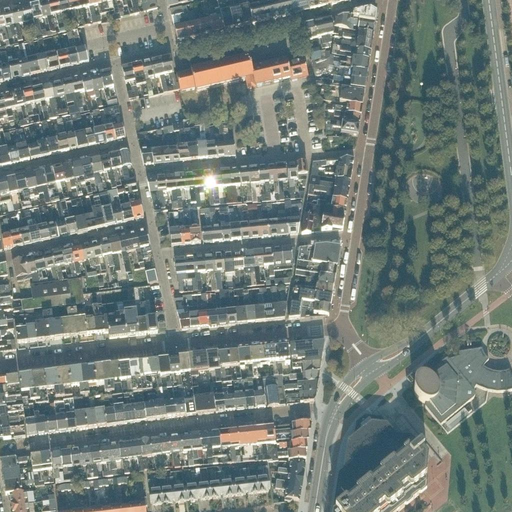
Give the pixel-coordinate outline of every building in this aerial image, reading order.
[(73,26),(70,13),(66,0),(60,0),(58,1),(62,21),(67,20),(69,27),(73,26)] [(76,11),(80,10),(77,0),(68,0),(71,13),(73,20),(75,28),(79,27),(78,20),(76,11)] [(85,9),(89,8),(86,0),(77,0),(80,10),(82,18),(84,28),(89,27),(87,17),(85,9)] [(94,7),(98,6),(96,0),(86,0),(89,8),(91,16),(93,25),(101,24),(99,14),(96,15),(94,7)] [(96,0),(98,6),(100,16),(110,14),(107,3),(106,0),(96,0)] [(118,9),(117,1),(116,0),(106,0),(107,3),(112,2),(115,16),(110,17),(112,23),(121,21),(121,19),(118,9)] [(139,14),(135,0),(131,0),(134,10),(129,11),(130,17),(139,14)] [(145,0),(148,12),(158,10),(155,0),(145,0)] [(221,2),(220,0),(217,0),(218,3),(220,9),(220,11),(225,31),(235,29),(231,11),(226,12),(225,8),(223,2),(221,2)] [(244,27),(238,1),(237,0),(233,0),(234,7),(230,8),(231,11),(235,29),(244,27)] [(250,9),(246,10),(243,0),(240,0),(238,1),(244,27),(253,24),(250,9)] [(259,7),(257,0),(252,0),(254,8),(250,9),(253,24),(262,22),(259,7)] [(264,5),(262,0),(257,0),(259,7),(262,22),(272,20),(268,4),(264,5)] [(276,0),(272,0),(273,3),(268,4),(272,20),(281,18),(277,2),(276,0)] [(281,18),(290,16),(287,0),(286,0),(282,0),(282,1),(277,2),(281,18)] [(288,0),(292,15),(297,14),(301,13),(298,0),(288,0)] [(298,0),(301,13),(310,11),(307,0),(298,0)] [(307,0),(310,11),(320,9),(317,0),(307,0)] [(317,0),(320,9),(328,7),(326,0),(317,0)] [(65,33),(62,21),(58,1),(49,3),(52,17),(56,16),(60,34),(65,33)] [(52,17),(49,3),(39,5),(43,19),(47,18),(51,33),(54,34),(56,34),(52,17)] [(38,20),(43,19),(39,5),(30,7),(37,34),(38,40),(47,38),(46,32),(41,33),(38,20)] [(32,35),(37,34),(30,7),(21,9),(25,23),(29,22),(32,35)] [(185,20),(184,15),(182,8),(170,11),(172,17),(179,16),(181,21),(179,22),(181,28),(175,29),(178,42),(190,39),(187,26),(185,20)] [(18,43),(23,42),(20,33),(19,25),(23,24),(20,10),(11,12),(16,34),(18,43)] [(213,34),(225,31),(220,11),(216,12),(218,19),(210,21),(213,34)] [(376,25),(377,15),(370,11),(354,15),(353,21),(375,25),(376,25)] [(16,34),(11,12),(2,14),(5,28),(10,27),(11,33),(13,40),(9,41),(10,47),(19,45),(18,43),(16,34)] [(9,47),(5,28),(2,14),(0,14),(0,36),(2,36),(3,41),(0,41),(0,45),(0,48),(1,47),(1,49),(9,47)] [(339,29),(349,30),(352,16),(336,19),(334,28),(339,29)] [(334,32),(334,31),(331,20),(322,23),(328,45),(332,44),(330,36),(333,35),(334,32)] [(202,37),(213,34),(210,21),(198,23),(202,37)] [(375,25),(353,21),(352,21),(351,26),(359,27),(358,32),(360,32),(374,34),(375,25)] [(190,39),(202,37),(198,23),(187,26),(190,39)] [(323,46),(328,45),(322,23),(313,25),(317,39),(321,38),(323,46)] [(320,53),(317,39),(313,25),(304,27),(308,42),(312,41),(315,51),(310,53),(312,62),(321,60),(320,53)] [(86,49),(82,50),(78,32),(72,33),(79,65),(89,63),(86,49)] [(373,44),(374,34),(360,32),(359,36),(344,34),(343,39),(352,40),(358,41),(373,44)] [(70,67),(79,65),(72,33),(67,35),(71,51),(67,52),(70,67)] [(70,67),(67,52),(63,36),(58,37),(62,54),(57,55),(61,70),(70,67)] [(373,44),(358,41),(352,40),(351,43),(342,42),(341,48),(371,52),(373,44)] [(41,74),(37,59),(33,43),(29,44),(30,48),(29,48),(32,60),(28,61),(31,77),(41,74)] [(22,79),(25,78),(31,77),(28,61),(24,45),(19,46),(23,62),(18,63),(22,79)] [(50,72),(46,57),(45,51),(44,46),(39,47),(41,58),(37,59),(41,74),(50,72)] [(50,72),(59,70),(54,47),(49,48),(49,50),(45,51),(46,57),(50,72)] [(0,71),(3,83),(12,81),(9,65),(7,59),(4,48),(0,49),(0,50),(2,61),(0,61),(0,71)] [(370,61),(371,52),(341,48),(340,52),(348,53),(355,54),(354,55),(356,55),(355,59),(370,61)] [(329,59),(330,57),(330,53),(325,53),(325,51),(320,53),(321,60),(321,61),(329,59)] [(249,58),(243,60),(242,54),(238,56),(234,56),(235,62),(191,72),(191,73),(177,76),(179,84),(180,91),(181,93),(195,90),(196,93),(246,81),(248,93),(257,91),(256,88),(252,69),(249,58)] [(12,81),(22,79),(18,63),(17,55),(12,56),(12,58),(7,59),(9,65),(12,81)] [(179,84),(177,85),(171,58),(161,61),(165,76),(169,75),(172,87),(173,86),(174,92),(180,91),(179,84)] [(296,81),(309,78),(304,59),(288,63),(287,63),(291,79),(292,82),(296,81)] [(328,67),(328,66),(329,59),(312,64),(315,74),(315,77),(316,78),(326,75),(328,67)] [(368,73),(370,63),(355,61),(347,59),(346,64),(341,64),(340,69),(346,69),(353,70),(368,73)] [(169,93),(165,76),(161,61),(152,63),(156,78),(160,77),(162,85),(164,95),(169,93)] [(287,63),(288,63),(287,61),(278,63),(283,81),(287,80),(291,79),(287,63)] [(148,93),(150,93),(153,92),(150,80),(154,79),(151,63),(141,65),(148,93)] [(279,82),(283,81),(278,63),(269,65),(274,83),(279,82)] [(149,97),(148,93),(141,65),(132,67),(136,87),(141,86),(144,98),(149,97)] [(269,85),(274,83),(269,65),(260,67),(265,86),(269,85)] [(136,87),(132,67),(122,70),(126,86),(130,85),(132,94),(128,95),(129,101),(139,99),(136,87)] [(264,86),(265,86),(260,67),(252,69),(256,88),(260,87),(264,86)] [(367,82),(368,73),(353,70),(346,69),(344,78),(367,82)] [(114,88),(112,77),(110,72),(101,75),(104,90),(108,106),(117,104),(116,98),(111,99),(109,89),(114,88)] [(99,109),(103,108),(101,99),(99,91),(104,90),(101,75),(91,77),(95,97),(99,109)] [(91,98),(95,97),(91,77),(81,79),(84,92),(89,113),(94,112),(91,98)] [(365,91),(367,82),(344,78),(343,84),(322,81),(321,84),(316,83),(316,84),(316,85),(323,87),(337,89),(342,90),(350,91),(350,89),(365,91)] [(82,103),(81,99),(80,94),(84,92),(81,79),(63,84),(68,105),(74,103),(75,107),(68,109),(70,116),(79,114),(79,111),(86,109),(84,103),(82,103)] [(62,112),(60,104),(59,98),(64,97),(61,84),(52,86),(59,117),(68,115),(67,110),(62,112)] [(59,117),(52,86),(42,88),(45,102),(50,100),(54,115),(49,116),(50,120),(59,119),(59,117)] [(49,116),(45,102),(42,88),(33,91),(36,104),(41,103),(46,123),(50,122),(50,120),(49,116)] [(365,94),(350,91),(342,90),(340,103),(347,105),(363,107),(364,99),(363,99),(361,99),(362,94),(364,94),(365,94)] [(31,105),(36,104),(33,91),(23,93),(28,115),(29,119),(33,117),(31,105)] [(29,119),(28,115),(23,93),(14,95),(17,108),(21,108),(25,122),(20,123),(21,128),(31,126),(29,119)] [(9,123),(14,122),(13,117),(11,110),(16,109),(12,95),(4,98),(7,111),(8,117),(9,123)] [(0,121),(4,120),(4,118),(8,117),(7,111),(4,98),(0,98),(0,121)] [(361,117),(363,107),(347,105),(347,109),(333,107),(332,112),(335,113),(361,117)] [(116,117),(120,116),(118,108),(109,110),(116,141),(126,139),(122,125),(118,126),(116,117)] [(107,144),(116,141),(109,110),(104,111),(106,120),(108,128),(103,129),(107,144)] [(98,130),(97,123),(96,121),(101,120),(99,112),(90,114),(91,120),(92,124),(97,146),(107,144),(103,129),(98,130)] [(226,121),(238,118),(237,112),(224,115),(226,121)] [(361,117),(335,113),(334,118),(343,120),(343,124),(360,126),(361,117)] [(81,120),(80,115),(80,114),(71,117),(72,122),(79,150),(88,148),(84,134),(80,135),(76,121),(81,120)] [(97,146),(92,124),(91,120),(87,121),(89,132),(84,134),(88,148),(97,146)] [(358,136),(360,126),(343,124),(330,122),(325,121),(326,135),(331,134),(332,127),(342,129),(341,134),(342,134),(358,136)] [(69,152),(79,150),(72,122),(67,124),(70,135),(66,136),(69,152)] [(51,141),(49,134),(46,123),(42,124),(47,142),(50,157),(59,155),(56,140),(51,141)] [(69,152),(66,136),(63,124),(58,126),(61,137),(57,138),(60,154),(69,152)] [(39,129),(38,130),(36,125),(33,125),(34,127),(41,159),(50,157),(47,142),(42,144),(39,129)] [(206,137),(205,128),(205,125),(200,126),(201,140),(196,141),(197,146),(198,161),(208,160),(206,137)] [(217,159),(227,158),(224,130),(223,126),(219,127),(220,144),(216,144),(217,159)] [(31,161),(41,159),(34,127),(29,128),(33,146),(28,147),(31,161)] [(211,145),(210,136),(209,127),(205,128),(206,137),(208,160),(217,159),(216,144),(211,145)] [(30,161),(23,130),(16,132),(17,136),(18,135),(21,147),(17,148),(21,163),(30,161)] [(229,143),(228,135),(228,130),(224,130),(227,158),(236,157),(234,142),(229,143)] [(189,162),(186,139),(185,136),(185,131),(180,132),(183,148),(177,148),(177,149),(179,163),(189,162)] [(17,148),(13,148),(10,132),(4,133),(7,146),(8,151),(11,166),(21,163),(17,148)] [(154,165),(149,144),(147,133),(137,136),(138,142),(144,140),(145,142),(144,142),(146,151),(141,152),(144,166),(154,165)] [(190,141),(190,138),(190,135),(185,136),(186,139),(189,162),(198,161),(197,146),(196,141),(190,141)] [(323,135),(315,136),(316,145),(323,145),(323,135)] [(3,147),(1,137),(0,136),(0,158),(2,168),(11,166),(8,151),(7,146),(3,147)] [(168,150),(164,150),(163,142),(158,143),(160,151),(162,165),(170,164),(168,150)] [(177,149),(173,150),(172,142),(167,142),(168,150),(170,164),(179,163),(177,149)] [(160,151),(156,151),(154,143),(149,144),(154,165),(162,165),(160,151)] [(132,167),(129,155),(129,153),(119,155),(122,169),(126,187),(136,185),(134,179),(129,180),(127,168),(132,167)] [(118,170),(122,169),(119,155),(110,157),(117,189),(122,188),(118,170)] [(117,189),(110,157),(100,159),(103,174),(107,173),(109,182),(111,182),(112,190),(117,189)] [(98,175),(103,174),(100,159),(90,162),(96,187),(101,186),(98,175)] [(338,170),(353,171),(354,160),(313,164),(312,170),(319,170),(322,170),(322,168),(338,166),(338,170)] [(96,187),(90,162),(81,164),(86,184),(91,183),(92,187),(86,189),(88,196),(98,193),(96,187)] [(78,198),(83,197),(80,186),(86,184),(81,164),(71,166),(76,188),(78,198)] [(307,182),(308,175),(307,164),(297,165),(298,180),(298,182),(303,181),(303,189),(305,189),(307,182)] [(293,181),(298,180),(297,165),(287,166),(291,201),(295,201),(293,181)] [(76,189),(76,188),(71,166),(62,168),(65,183),(70,182),(72,190),(76,189)] [(280,202),(276,167),(267,168),(269,184),(273,184),(275,200),(276,200),(277,203),(280,202)] [(280,202),(284,202),(282,183),(287,182),(285,167),(276,167),(280,202)] [(69,200),(65,183),(62,168),(53,170),(56,185),(61,184),(65,201),(69,200)] [(270,194),(269,184),(267,168),(258,169),(260,185),(265,185),(266,194),(266,196),(262,197),(262,204),(271,203),(270,194)] [(253,204),(257,204),(257,199),(255,186),(260,185),(258,169),(249,170),(252,198),(253,204)] [(60,202),(56,185),(53,170),(43,173),(48,193),(53,192),(56,203),(60,202)] [(247,198),(252,198),(249,170),(240,171),(242,187),(246,187),(247,198)] [(353,171),(338,170),(326,170),(325,174),(336,175),(335,180),(336,180),(351,183),(353,171)] [(235,188),(240,187),(239,171),(229,172),(232,195),(232,205),(237,205),(235,188)] [(232,195),(229,172),(220,173),(222,189),(226,188),(228,201),(226,201),(227,205),(232,205),(232,195)] [(51,204),(48,193),(43,173),(34,175),(39,195),(44,194),(46,205),(51,204)] [(215,207),(219,206),(217,189),(222,189),(220,173),(211,174),(214,197),(215,207)] [(215,207),(214,197),(211,174),(202,175),(204,189),(204,191),(209,190),(210,207),(215,207)] [(39,197),(39,195),(34,175),(25,177),(30,199),(39,197)] [(196,204),(195,198),(193,175),(184,176),(185,191),(189,190),(191,205),(196,204)] [(196,210),(201,209),(200,195),(205,195),(204,191),(204,189),(202,175),(193,175),(195,198),(196,204),(196,210)] [(180,191),(185,191),(184,176),(175,177),(178,204),(178,210),(182,210),(180,191)] [(32,209),(30,199),(25,177),(16,179),(19,193),(24,192),(28,210),(32,209)] [(178,204),(175,177),(166,178),(167,193),(172,192),(173,211),(178,210),(178,204)] [(162,193),(167,193),(166,178),(157,179),(159,201),(161,210),(164,210),(162,193)] [(22,207),(19,193),(16,179),(6,181),(10,196),(15,195),(18,208),(22,207)] [(161,210),(159,201),(157,179),(147,180),(155,213),(161,212),(161,210)] [(349,192),(351,183),(336,180),(336,185),(319,183),(310,182),(310,186),(349,192)] [(14,213),(10,196),(6,181),(1,182),(0,182),(0,204),(0,206),(7,204),(10,214),(14,213)] [(348,202),(349,192),(310,186),(308,196),(313,197),(314,191),(327,193),(326,199),(348,202)] [(133,194),(138,193),(136,187),(125,189),(126,196),(128,195),(134,222),(144,219),(140,202),(135,203),(133,194)] [(125,189),(117,191),(124,224),(134,222),(128,195),(126,196),(125,189)] [(115,226),(124,224),(117,191),(108,194),(108,196),(110,203),(115,226)] [(97,230),(106,228),(100,205),(98,196),(94,197),(96,209),(92,210),(97,230)] [(348,202),(326,199),(323,198),(322,203),(318,202),(317,207),(331,209),(346,212),(348,202)] [(87,212),(85,199),(80,200),(88,232),(97,230),(92,210),(87,212)] [(79,234),(88,232),(80,200),(70,202),(72,208),(76,207),(79,220),(76,220),(79,234)] [(295,203),(291,203),(292,211),(294,210),(295,212),(299,211),(299,210),(301,210),(300,202),(295,203)] [(115,226),(110,203),(105,204),(100,205),(106,228),(115,226)] [(292,211),(291,203),(285,204),(286,216),(288,237),(298,236),(300,221),(293,221),(292,211)] [(63,213),(61,207),(61,204),(57,205),(61,224),(56,225),(59,239),(68,237),(63,215),(63,213)] [(248,215),(253,214),(257,214),(257,206),(255,205),(247,206),(248,212),(248,215)] [(277,223),(272,223),(271,205),(266,206),(270,238),(279,237),(277,223)] [(331,209),(317,207),(307,205),(305,215),(345,221),(346,212),(331,209)] [(270,238),(266,206),(257,207),(258,210),(262,210),(264,224),(259,225),(260,239),(270,238)] [(51,226),(49,218),(47,207),(42,208),(50,241),(59,239),(56,225),(51,226)] [(41,243),(50,241),(42,208),(38,209),(42,227),(38,229),(41,243)] [(231,242),(228,211),(228,209),(224,209),(225,220),(226,228),(221,228),(222,243),(231,242)] [(216,229),(215,221),(214,210),(210,211),(213,244),(222,243),(221,228),(216,229)] [(38,229),(33,230),(29,211),(24,212),(32,245),(41,243),(38,229)] [(182,247),(191,246),(188,211),(183,211),(184,227),(180,227),(182,247)] [(198,215),(193,215),(192,211),(188,211),(191,246),(201,245),(198,215)] [(213,244),(210,211),(200,212),(201,216),(206,216),(207,230),(202,230),(204,245),(213,244)] [(234,227),(234,219),(233,211),(228,211),(231,242),(241,241),(240,227),(234,227)] [(23,247),(32,245),(24,212),(20,213),(22,226),(18,227),(19,233),(23,247)] [(67,214),(67,212),(63,213),(63,215),(68,237),(78,235),(75,221),(70,222),(68,214),(67,214)] [(241,241),(251,240),(248,215),(248,212),(243,213),(245,226),(240,227),(241,241)] [(12,222),(11,220),(17,219),(16,214),(6,216),(9,227),(14,249),(23,247),(19,233),(18,227),(17,221),(12,222)] [(254,225),(253,217),(253,214),(248,215),(251,240),(260,239),(259,225),(254,225)] [(180,227),(175,228),(174,215),(169,215),(168,215),(172,248),(182,247),(180,227)] [(343,231),(345,221),(305,215),(302,235),(342,231),(343,231)] [(279,237),(288,237),(286,216),(277,217),(277,223),(279,237)] [(5,251),(14,249),(9,227),(4,228),(6,236),(2,237),(5,251)] [(147,233),(137,235),(143,259),(147,257),(146,253),(151,252),(147,233)] [(144,265),(143,259),(137,235),(127,237),(131,252),(136,251),(140,270),(145,270),(144,265)] [(126,274),(131,274),(127,253),(131,252),(127,237),(118,239),(122,255),(126,274)] [(117,256),(122,255),(118,239),(109,241),(115,267),(116,274),(121,273),(117,256)] [(115,267),(109,241),(100,244),(103,258),(107,257),(109,265),(109,269),(110,268),(115,267)] [(101,272),(100,267),(98,259),(103,258),(100,244),(90,246),(95,268),(97,277),(107,275),(106,271),(101,272)] [(95,268),(90,246),(81,248),(84,262),(89,261),(92,272),(87,273),(88,279),(97,277),(95,268)] [(337,268),(340,249),(327,247),(300,249),(298,262),(337,268)] [(78,264),(83,263),(80,248),(70,250),(75,272),(77,279),(81,279),(78,264)] [(75,272),(70,250),(61,252),(64,267),(69,266),(72,276),(68,277),(69,282),(77,280),(77,279),(75,272)] [(283,271),(292,270),(296,250),(281,251),(283,271)] [(274,272),(278,272),(283,271),(281,251),(272,252),(274,272)] [(65,272),(64,267),(61,252),(52,254),(59,281),(63,280),(62,273),(65,272)] [(274,272),(272,252),(263,253),(264,268),(269,267),(271,286),(275,286),(275,281),(274,272)] [(260,283),(260,276),(259,268),(264,268),(263,253),(253,254),(255,277),(256,288),(265,287),(264,283),(260,283)] [(59,281),(52,254),(43,256),(47,271),(51,270),(54,283),(59,282),(59,281)] [(255,277),(253,254),(244,255),(245,273),(246,276),(250,275),(252,288),(256,288),(255,277)] [(236,289),(240,288),(238,270),(244,270),(243,255),(233,256),(235,284),(236,289)] [(235,284),(233,256),(223,257),(225,272),(230,271),(231,285),(235,284)] [(43,280),(41,272),(46,271),(42,257),(33,259),(39,285),(40,286),(49,285),(48,279),(43,280)] [(217,293),(219,293),(222,292),(220,275),(219,272),(225,272),(223,257),(214,258),(216,278),(216,281),(217,293)] [(216,278),(214,258),(204,259),(206,274),(211,273),(213,293),(217,293),(216,281),(216,278)] [(39,285),(33,259),(13,264),(18,283),(24,282),(23,278),(31,276),(34,287),(40,286),(39,285)] [(200,274),(206,274),(204,259),(194,260),(198,292),(202,292),(200,274)] [(198,292),(194,260),(185,261),(187,275),(192,275),(192,283),(193,293),(198,292)] [(182,276),(187,275),(185,261),(175,262),(175,261),(178,284),(180,294),(184,294),(182,276)] [(336,278),(337,268),(298,262),(296,272),(336,278)] [(0,279),(8,278),(6,265),(0,266),(0,279)] [(334,288),(336,278),(296,272),(296,277),(309,279),(308,284),(334,288)] [(155,273),(146,275),(148,284),(157,282),(155,273)] [(0,289),(9,288),(8,278),(0,279),(0,289)] [(23,312),(67,307),(71,307),(84,305),(81,280),(69,282),(49,285),(40,286),(34,287),(31,287),(33,301),(21,302),(23,312)] [(334,288),(308,284),(305,283),(305,288),(316,290),(315,295),(332,297),(334,288)] [(0,299),(7,299),(11,298),(9,288),(0,289),(0,299)] [(278,303),(277,294),(276,288),(271,289),(273,308),(275,322),(285,321),(287,306),(286,302),(278,303)] [(265,323),(263,297),(262,290),(260,290),(261,295),(258,295),(259,306),(254,306),(255,309),(256,324),(265,323)] [(237,326),(247,325),(244,303),(243,291),(239,292),(240,303),(241,311),(236,311),(237,326)] [(331,307),(332,297),(315,295),(293,291),(292,301),(304,303),(331,307)] [(228,327),(224,292),(222,292),(219,293),(221,309),(222,313),(217,313),(218,328),(228,327)] [(231,312),(231,309),(229,292),(224,292),(228,327),(237,326),(236,311),(231,312)] [(200,330),(208,329),(209,329),(206,295),(201,296),(202,306),(197,307),(198,315),(200,330)] [(212,314),(211,306),(210,295),(206,295),(209,329),(218,328),(217,313),(212,314)] [(192,308),(192,301),(191,296),(187,297),(188,301),(191,331),(200,330),(198,315),(193,316),(193,308),(192,308)] [(128,338),(124,305),(123,297),(105,299),(106,306),(107,311),(106,313),(107,318),(109,334),(110,340),(128,338)] [(188,301),(187,297),(183,297),(184,311),(177,312),(181,332),(191,331),(188,301)] [(268,308),(268,300),(267,297),(263,297),(265,323),(275,322),(273,308),(268,308)] [(305,312),(306,308),(303,307),(304,303),(292,301),(289,320),(289,321),(301,320),(303,311),(305,312)] [(255,309),(250,310),(249,302),(244,303),(247,325),(256,324),(255,309)] [(137,321),(136,316),(135,305),(135,303),(124,305),(128,338),(139,337),(137,321)] [(151,319),(150,307),(149,303),(144,304),(148,335),(158,334),(156,318),(156,319),(151,319)] [(329,317),(331,307),(304,303),(303,307),(306,308),(305,312),(303,311),(301,320),(305,319),(307,308),(315,309),(314,314),(329,317)] [(93,307),(89,308),(89,304),(84,305),(84,308),(88,308),(90,320),(86,320),(88,336),(96,335),(93,307)] [(139,337),(140,336),(148,335),(144,304),(140,304),(141,315),(136,316),(137,321),(139,337)] [(85,319),(78,320),(76,306),(71,307),(75,338),(80,338),(80,337),(88,336),(86,320),(85,319)] [(96,335),(105,334),(109,334),(107,318),(106,313),(107,311),(106,306),(93,307),(96,335)] [(70,339),(75,338),(71,307),(67,307),(68,322),(61,322),(63,339),(70,338),(70,339)] [(61,322),(53,323),(51,309),(46,310),(50,341),(55,341),(55,340),(63,339),(61,322)] [(46,342),(50,341),(46,310),(42,310),(43,324),(36,325),(36,326),(37,342),(46,341),(46,342)] [(36,326),(31,327),(29,313),(24,314),(28,344),(37,342),(36,326)] [(18,345),(28,344),(24,314),(16,315),(17,318),(20,318),(21,328),(16,329),(18,345)] [(15,330),(13,320),(7,321),(0,322),(0,327),(7,326),(8,331),(15,330)] [(4,338),(9,334),(9,331),(0,332),(0,342),(2,342),(2,338),(4,338)] [(322,363),(323,356),(325,343),(290,347),(291,356),(291,361),(305,360),(305,365),(322,363)] [(290,365),(289,356),(288,347),(275,348),(276,356),(278,377),(282,377),(283,377),(282,366),(280,364),(285,363),(285,365),(290,365)] [(278,377),(276,356),(275,348),(263,349),(264,356),(265,368),(269,367),(269,365),(274,364),(273,367),(274,378),(278,377)] [(265,368),(264,356),(263,349),(251,350),(252,356),(254,380),(257,380),(258,380),(257,369),(255,366),(260,366),(260,368),(265,368)] [(254,380),(252,356),(251,350),(239,352),(239,356),(240,370),(245,369),(245,367),(250,367),(249,369),(250,381),(252,380),(254,380)] [(484,355),(483,352),(482,350),(459,354),(460,358),(449,361),(447,359),(429,374),(428,378),(425,378),(422,379),(419,381),(417,383),(415,385),(414,388),(414,392),(415,396),(417,399),(419,401),(422,403),(426,404),(425,408),(441,427),(473,400),(474,399),(475,397),(475,396),(475,394),(475,393),(474,391),(476,387),(479,389),(488,392),(497,393),(507,393),(511,391),(511,378),(509,372),(504,373),(498,374),(493,373),(488,371),(483,368),(489,361),(486,358),(484,355)] [(240,370),(239,356),(239,352),(229,353),(230,356),(231,368),(235,368),(237,382),(242,381),(240,370)] [(229,368),(228,356),(228,353),(219,354),(220,356),(222,383),(232,382),(231,377),(226,378),(225,369),(229,368)] [(222,383),(220,356),(219,354),(209,355),(211,372),(215,371),(215,375),(216,384),(222,383)] [(205,372),(209,372),(207,355),(197,356),(199,377),(205,376),(205,372)] [(199,377),(197,356),(189,357),(191,378),(199,377)] [(186,417),(196,416),(195,405),(193,392),(192,387),(191,378),(189,357),(179,358),(181,375),(182,388),(185,406),(186,417)] [(176,376),(181,375),(179,358),(169,359),(172,389),(177,388),(176,376)] [(168,390),(172,389),(169,359),(159,360),(161,377),(166,377),(167,385),(162,386),(163,390),(168,390)] [(162,386),(161,377),(159,360),(150,361),(152,377),(156,376),(158,391),(163,390),(162,386)] [(143,393),(145,392),(153,391),(152,386),(146,383),(146,378),(150,377),(148,362),(139,363),(141,379),(143,393)] [(135,380),(141,379),(139,363),(129,364),(132,391),(137,391),(135,380)] [(304,375),(320,373),(322,363),(305,365),(292,366),(293,371),(303,370),(304,375)] [(133,394),(132,391),(129,364),(119,365),(121,381),(126,381),(128,394),(133,394)] [(121,382),(121,381),(119,365),(111,366),(107,366),(110,397),(115,396),(113,383),(121,382)] [(110,397),(107,366),(102,367),(94,368),(97,389),(105,388),(106,397),(108,397),(110,397)] [(97,389),(94,368),(86,369),(82,369),(86,400),(90,400),(89,390),(97,389)] [(81,401),(83,401),(86,400),(82,369),(77,370),(69,371),(71,388),(79,387),(81,401)] [(69,371),(57,372),(61,403),(64,402),(73,401),(71,388),(69,371)] [(56,403),(61,403),(57,372),(52,373),(44,374),(46,391),(54,390),(56,403)] [(304,385),(319,383),(320,373),(304,375),(289,376),(290,381),(303,380),(304,385)] [(48,404),(46,391),(44,374),(32,375),(36,406),(48,404)] [(32,375),(27,376),(19,377),(23,407),(29,407),(33,406),(36,406),(32,375)] [(411,385),(417,380),(412,375),(407,379),(411,384),(411,385)] [(18,377),(0,379),(0,389),(19,387),(18,377)] [(286,407),(283,387),(282,377),(278,377),(274,378),(264,379),(265,390),(268,408),(286,407)] [(262,388),(258,388),(257,380),(254,380),(252,380),(253,382),(256,410),(266,409),(264,393),(263,393),(262,388)] [(246,411),(256,410),(253,382),(243,383),(246,411)] [(237,412),(246,411),(243,383),(234,384),(234,389),(240,388),(241,395),(235,396),(237,412)] [(302,395),(317,394),(319,383),(304,385),(285,387),(285,392),(301,390),(302,395)] [(209,398),(204,398),(206,415),(216,414),(214,398),(213,389),(212,384),(210,385),(210,387),(208,387),(209,398)] [(227,388),(232,388),(232,384),(222,385),(223,388),(225,413),(235,412),(233,396),(228,397),(227,388)] [(195,388),(195,386),(192,387),(193,392),(195,405),(196,416),(206,415),(204,398),(199,399),(197,388),(195,388)] [(0,400),(5,399),(16,398),(21,397),(19,387),(0,389),(0,400)] [(175,401),(174,402),(176,418),(186,417),(185,406),(182,388),(180,388),(181,390),(178,391),(179,401),(175,401)] [(216,414),(225,413),(223,388),(219,389),(213,389),(214,398),(216,414)] [(159,403),(154,404),(156,421),(166,420),(163,390),(158,391),(159,403)] [(166,420),(176,418),(174,402),(169,402),(168,390),(163,390),(166,420)] [(149,404),(148,396),(153,395),(153,391),(145,392),(143,393),(144,406),(146,422),(156,421),(154,404),(153,404),(149,404)] [(314,404),(316,401),(317,394),(302,395),(286,397),(287,407),(314,404)] [(137,423),(134,397),(133,395),(124,396),(124,400),(129,399),(130,408),(125,409),(128,425),(137,423)] [(118,405),(117,402),(123,401),(123,396),(112,398),(116,426),(126,425),(123,409),(123,405),(118,405)] [(144,406),(139,407),(138,396),(134,397),(137,423),(146,422),(144,406)] [(108,397),(106,397),(103,398),(103,403),(109,403),(110,411),(105,411),(107,427),(116,426),(112,398),(108,398),(108,397)] [(0,410),(7,409),(6,404),(16,403),(16,400),(16,398),(5,399),(0,400),(0,410)] [(100,411),(99,404),(103,403),(103,398),(93,399),(94,400),(98,429),(107,427),(105,411),(104,411),(100,411)] [(88,430),(98,429),(94,400),(85,401),(85,406),(90,406),(91,413),(86,413),(88,430)] [(77,432),(73,401),(64,402),(64,404),(65,408),(69,407),(70,416),(65,417),(67,433),(77,432)] [(83,401),(81,401),(75,402),(75,401),(73,401),(77,432),(86,430),(84,413),(80,414),(79,407),(84,406),(83,401)] [(60,417),(60,412),(65,411),(65,408),(64,404),(57,405),(54,405),(58,434),(67,433),(65,417),(60,417)] [(49,435),(58,434),(54,405),(50,406),(52,419),(47,419),(49,435)] [(37,437),(33,408),(33,406),(29,407),(31,422),(25,422),(27,438),(37,437)] [(0,421),(23,418),(25,418),(23,407),(7,409),(0,410),(0,421)] [(39,420),(38,411),(38,407),(33,408),(37,437),(47,435),(45,420),(39,420)] [(472,411),(469,407),(465,410),(464,409),(445,425),(450,431),(469,415),(469,414),(472,411)] [(9,425),(24,423),(23,418),(0,421),(0,431),(10,430),(9,425)] [(396,440),(380,421),(366,419),(358,426),(356,440),(349,445),(345,472),(341,476),(334,511),(399,511),(405,507),(405,505),(410,501),(413,501),(419,496),(420,486),(424,483),(426,461),(421,455),(424,452),(424,451),(422,448),(420,448),(417,450),(410,441),(396,440)] [(276,437),(280,436),(311,433),(312,426),(310,424),(292,426),(293,430),(276,432),(276,437)] [(11,435),(25,433),(24,428),(19,429),(10,430),(0,431),(0,441),(11,440),(11,435)] [(271,451),(271,445),(275,445),(274,428),(264,429),(267,456),(263,456),(263,457),(263,462),(278,461),(278,459),(278,454),(277,450),(271,451)] [(263,456),(267,456),(264,429),(255,430),(257,446),(262,446),(263,456)] [(253,447),(257,446),(255,430),(247,431),(250,463),(255,463),(253,447)] [(246,463),(250,463),(247,431),(238,432),(239,448),(244,448),(246,463)] [(235,449),(239,448),(238,432),(229,433),(232,464),(237,464),(235,449)] [(228,465),(232,464),(229,433),(220,434),(222,458),(227,458),(228,465)] [(311,433),(280,436),(276,437),(277,441),(291,440),(292,444),(309,442),(309,434),(310,434),(311,434),(311,433)] [(209,466),(213,466),(210,434),(200,436),(202,452),(207,451),(209,466)] [(217,459),(222,458),(220,434),(210,434),(213,466),(218,465),(217,459)] [(197,452),(202,452),(200,436),(191,437),(194,467),(199,467),(197,452)] [(189,468),(194,467),(191,437),(181,438),(183,454),(188,454),(189,468)] [(178,455),(183,454),(181,438),(171,439),(175,469),(180,469),(178,455)] [(166,456),(171,455),(169,439),(160,441),(163,470),(168,469),(166,456)] [(159,470),(163,470),(160,441),(150,442),(152,458),(157,457),(159,470)] [(147,459),(152,458),(150,442),(140,443),(144,471),(149,470),(147,459)] [(307,443),(309,443),(309,442),(292,444),(279,445),(280,450),(290,449),(290,453),(308,452),(307,443)] [(144,472),(144,471),(140,443),(131,444),(133,461),(137,460),(139,472),(144,472)] [(128,461),(133,461),(131,444),(121,446),(125,475),(130,474),(128,461)] [(116,463),(121,462),(119,446),(109,447),(112,472),(117,471),(116,463)] [(113,476),(112,472),(109,447),(99,449),(101,465),(106,464),(108,477),(113,476)] [(96,465),(101,465),(99,449),(89,450),(93,478),(98,478),(96,465)] [(88,479),(93,478),(89,450),(79,451),(82,467),(87,467),(88,479)] [(77,468),(82,467),(79,451),(70,453),(74,482),(79,482),(77,468)] [(306,452),(308,452),(290,453),(278,454),(278,459),(288,458),(289,462),(306,461),(307,461),(306,452)] [(74,483),(74,482),(70,453),(60,454),(63,470),(63,474),(64,484),(74,483)] [(59,474),(59,471),(63,470),(60,454),(52,455),(55,485),(64,484),(63,474),(59,474)] [(44,485),(54,484),(50,455),(40,457),(44,485)] [(44,485),(40,457),(31,458),(33,474),(38,473),(39,482),(35,483),(35,488),(44,487),(44,485)] [(18,465),(28,464),(27,458),(1,462),(2,473),(19,470),(18,465)] [(305,466),(291,463),(290,471),(279,469),(278,474),(289,476),(304,478),(304,474),(305,466)] [(268,491),(270,491),(268,468),(263,468),(264,479),(257,480),(259,495),(269,493),(268,491)] [(21,481),(19,471),(19,470),(2,473),(4,484),(21,481)] [(257,480),(250,481),(248,470),(244,471),(247,494),(248,493),(249,496),(259,495),(257,480)] [(246,494),(247,494),(244,471),(240,471),(241,482),(234,483),(236,497),(246,496),(246,494)] [(232,483),(224,484),(223,473),(219,474),(222,496),(223,496),(224,499),(234,497),(232,483)] [(221,497),(222,496),(219,474),(215,474),(216,485),(209,486),(210,500),(221,499),(221,497)] [(209,486),(202,487),(200,476),(196,477),(199,499),(201,499),(201,501),(210,500),(209,486)] [(303,486),(304,478),(289,476),(288,483),(277,481),(276,485),(302,490),(302,486),(303,486)] [(198,499),(199,499),(196,477),(192,477),(193,488),(186,489),(188,503),(198,502),(198,499)] [(173,502),(174,502),(171,479),(166,480),(168,491),(161,492),(163,506),(173,504),(173,502)] [(184,489),(176,490),(175,479),(171,479),(174,502),(176,502),(176,504),(186,503),(184,489)] [(161,492),(153,492),(152,481),(148,482),(151,504),(153,504),(153,507),(163,506),(161,492)] [(6,496),(10,496),(22,494),(21,483),(4,485),(6,496)] [(302,490),(276,485),(275,490),(286,491),(285,502),(290,503),(292,502),(292,501),(300,502),(302,490)] [(12,507),(28,505),(27,493),(22,494),(10,496),(12,507)] [(145,511),(145,508),(148,507),(147,499),(141,499),(142,505),(135,506),(135,511),(145,511)] [(106,511),(105,503),(105,500),(99,501),(100,510),(97,510),(96,511),(106,511)] [(116,511),(125,511),(125,501),(122,502),(123,507),(116,508),(116,511)] [(135,511),(135,506),(127,506),(127,501),(125,501),(125,511),(135,511)] [(116,511),(116,508),(109,509),(108,503),(105,503),(106,511),(116,511)]
